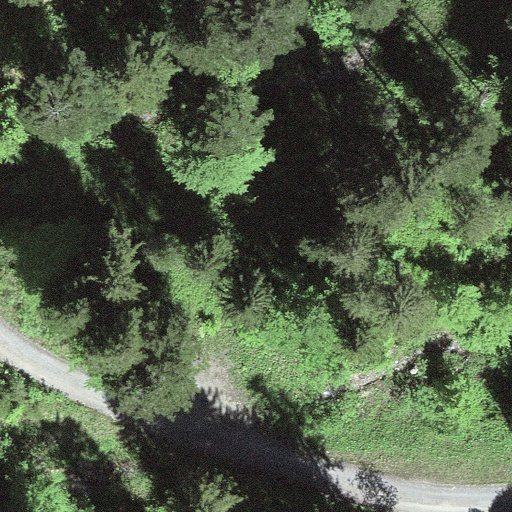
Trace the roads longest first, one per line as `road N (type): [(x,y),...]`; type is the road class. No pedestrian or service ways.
road 1 (track): [(511,505),(379,492),(134,413),(0,339)]
road 2 (track): [(134,413),(48,427),(0,418)]
